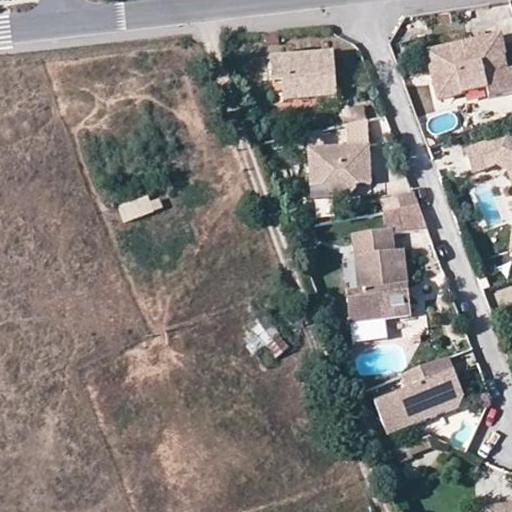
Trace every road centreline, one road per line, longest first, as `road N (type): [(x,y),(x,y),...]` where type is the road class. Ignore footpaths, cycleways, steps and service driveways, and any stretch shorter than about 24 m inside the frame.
road 1 (track): [(202,10),(385,511)]
road 2 (residential): [(507,438),(508,393),(359,0)]
road 3 (residential): [(66,24),(286,0)]
